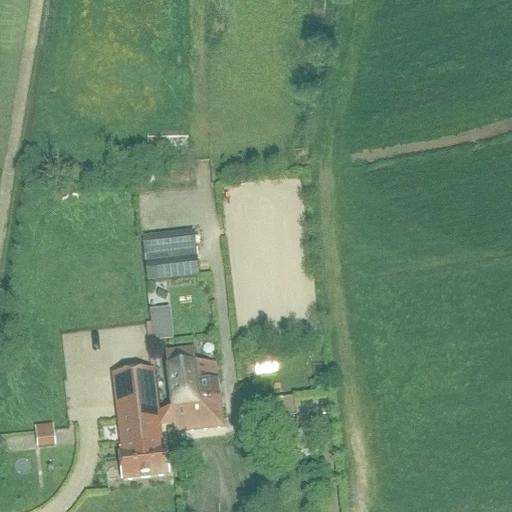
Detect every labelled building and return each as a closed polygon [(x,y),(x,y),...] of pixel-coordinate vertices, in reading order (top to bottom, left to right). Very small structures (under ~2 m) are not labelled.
[(143,204),(139,232),(158,234),(162,206),(143,204)] [(193,236),(142,242),(144,260),(195,254),(193,236)] [(196,261),(145,267),(147,285),(198,280),(196,261)] [(148,320),(150,353),(172,352),(170,318),(148,320)] [(159,416),(161,427),(173,425),(175,435),(221,428),(212,365),(191,368),(189,352),(164,356),(166,370),(165,370),(170,414),(159,416)] [(161,427),(159,416),(152,372),(110,378),(126,484),(166,478),(159,427),(161,427)] [(263,424),(296,420),(294,401),(261,406),(263,424)] [(35,431),(38,450),(52,449),(50,429),(35,431)] [(0,458),(25,457),(24,446),(0,447),(0,458)]
